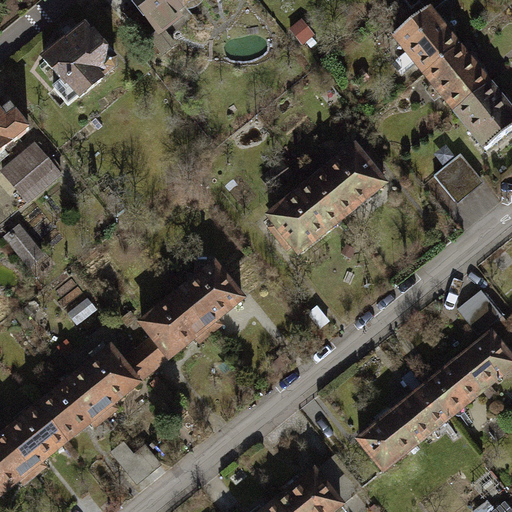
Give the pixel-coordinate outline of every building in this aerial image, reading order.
[(130,0),(161,37),(185,17),(181,12),(195,0),(130,0)] [(511,106),(435,6),(395,36),(484,153),(511,131),(511,106)] [(125,64),(87,19),(44,55),(81,100),(125,64)] [(5,112),(0,105),(0,157),(34,132),(14,105),(5,112)] [(40,139),(2,170),(30,205),(68,175),(40,139)] [(361,141),(265,216),(297,257),(393,183),(361,141)] [(466,154),(440,175),(463,203),(489,182),(466,154)] [(48,255),(21,223),(5,237),(31,269),(48,255)] [(218,261),(139,323),(152,340),(172,365),(199,344),(203,348),(227,329),(222,323),(250,302),(218,261)] [(488,289),(465,307),(485,333),(508,315),(488,289)] [(356,440),(386,476),(511,374),(511,352),(493,329),(356,440)] [(125,361),(145,386),(172,365),(152,340),(125,361)] [(125,361),(114,346),(0,434),(0,499),(145,386),(125,361)] [(165,464),(145,437),(121,455),(141,482),(165,464)] [(344,511),(349,508),(317,468),(260,511),(344,511)] [(494,511),(511,511),(511,506),(508,502),(494,511)]
